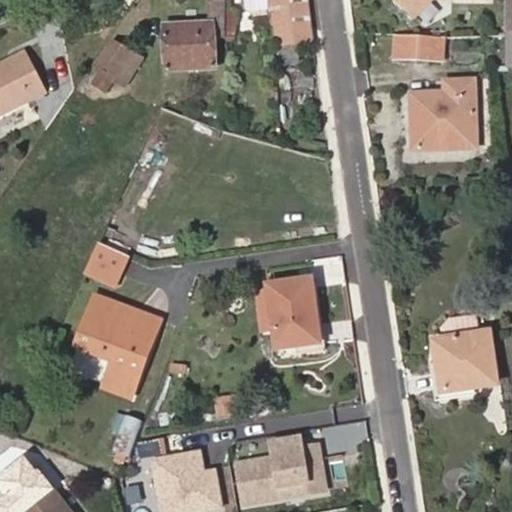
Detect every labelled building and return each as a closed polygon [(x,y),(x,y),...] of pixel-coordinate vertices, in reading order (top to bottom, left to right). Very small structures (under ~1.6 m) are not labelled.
[(226,1),(225,0),(210,0),(210,2),(217,1),(218,12),(227,11),(226,1)] [(315,43),(309,0),(272,0),(279,48),(315,43)] [(387,0),(401,20),(423,6),(479,6),(478,0),(387,0)] [(227,11),(228,41),(235,42),(235,12),(227,11)] [(165,28),(168,74),(216,70),(213,26),(165,28)] [(444,40),(395,37),(394,60),(442,63),(444,40)] [(113,43),(98,67),(103,71),(94,83),(106,91),(130,54),(113,43)] [(0,68),(0,118),(46,95),(25,56),(0,68)] [(438,151),(478,150),(475,83),(446,84),(446,98),(437,99),(438,151)] [(438,151),(437,99),(411,99),(413,152),(438,151)] [(128,257),(99,243),(87,269),(115,284),(128,257)] [(269,288),(278,352),(318,346),(311,300),(314,300),(312,280),(269,288)] [(131,398),(155,331),(130,321),(133,312),(96,300),(76,351),(114,365),(105,388),(131,398)] [(158,322),(133,312),(130,321),(155,331),(158,322)] [(490,336),(434,343),(441,394),(498,385),(490,336)] [(142,440),(143,456),(170,453),(169,438),(142,440)] [(236,484),(240,507),(322,494),(317,448),(298,451),(296,442),(266,447),(268,464),(236,467),(236,484)] [(210,449),(155,456),(163,511),(214,511),(229,510),(223,468),(213,469),(210,449)] [(12,507),(15,511),(27,511),(51,493),(42,482),(12,507)] [(70,511),(53,492),(51,493),(27,511),(70,511)]
